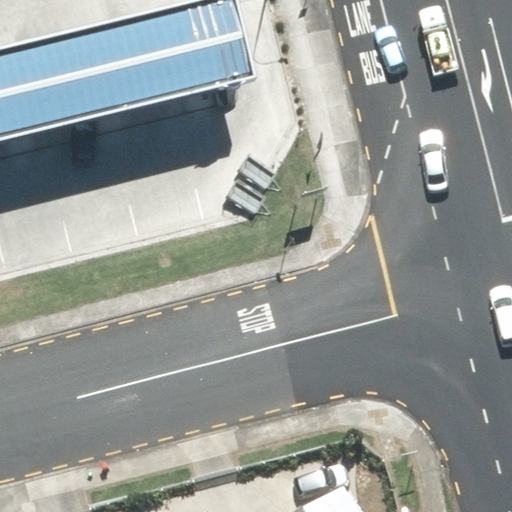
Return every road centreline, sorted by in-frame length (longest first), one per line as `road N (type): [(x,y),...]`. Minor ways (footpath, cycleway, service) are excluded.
road 1 (residential): [(0,418),(511,299)]
road 2 (primary): [(474,0),(511,158)]
